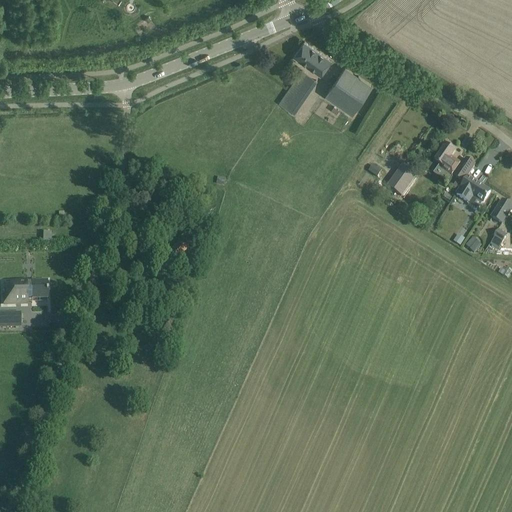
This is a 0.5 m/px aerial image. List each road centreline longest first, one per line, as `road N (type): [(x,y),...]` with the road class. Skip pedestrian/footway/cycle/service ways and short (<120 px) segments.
road 1 (unclassified): [(22,511),(119,178),(123,85)]
road 2 (unclassified): [(314,10),(327,31),(371,65),(506,140)]
road 3 (tertiary): [(123,85),(292,19)]
road 4 (tertiary): [(0,93),(123,85)]
